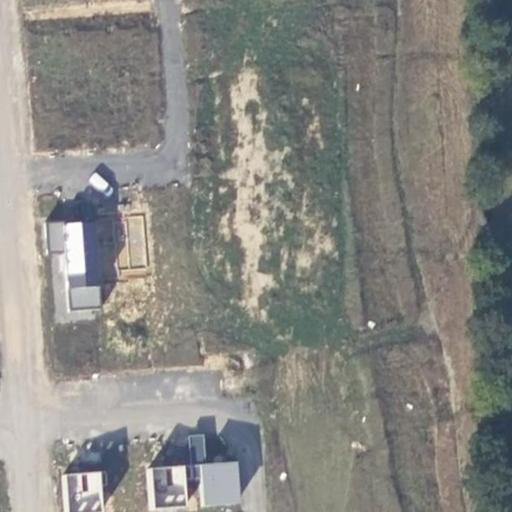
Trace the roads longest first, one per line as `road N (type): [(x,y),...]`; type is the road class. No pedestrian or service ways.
road 1 (residential): [(163,0),(177,164),(6,175)]
road 2 (residential): [(21,418),(212,410),(239,425),(251,450),(255,511)]
road 3 (residential): [(9,230),(21,418)]
